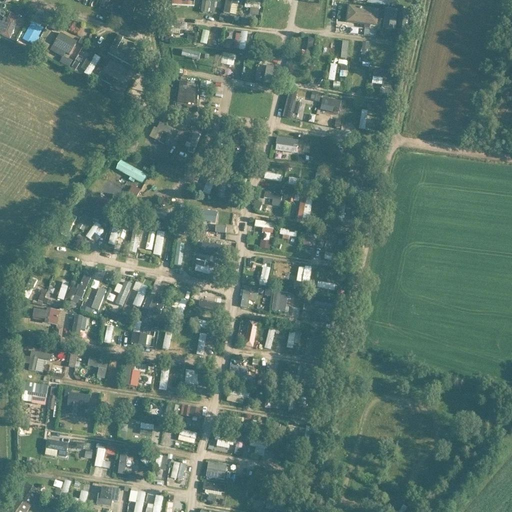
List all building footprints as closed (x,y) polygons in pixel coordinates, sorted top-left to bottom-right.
[(202,0),(201,11),(209,13),(209,12),(214,13),(215,0),(202,0)] [(250,1),(250,9),(266,9),(266,0),(250,1)] [(305,2),(304,20),(310,20),(310,22),(319,23),(320,3),(305,2)] [(384,15),(384,22),(397,24),(398,18),(397,17),(398,11),(388,10),(387,16),(384,15)] [(10,12),(6,22),(0,20),(0,33),(10,38),(16,26),(23,29),(27,19),(10,12)] [(410,31),(411,21),(403,19),(402,30),(410,31)] [(193,31),(193,23),(183,23),(183,30),(193,31)] [(201,41),(201,31),(193,32),(194,41),(201,41)] [(236,35),(234,46),(239,46),(239,50),(245,50),(248,32),(241,32),(241,36),(236,35)] [(35,39),(24,33),(19,42),(33,51),(37,45),(33,43),(35,39)] [(311,34),(312,52),(320,52),(319,34),(311,34)] [(266,55),(280,56),(280,42),(267,42),(266,55)] [(374,43),(367,42),(366,58),(374,58),(374,43)] [(141,60),(141,44),(130,44),(130,60),(141,60)] [(186,45),(186,55),(200,55),(201,46),(186,45)] [(232,52),(230,61),(238,63),(240,54),(232,52)] [(88,55),(81,68),(86,70),(84,73),(89,76),(100,57),(95,54),(93,58),(88,55)] [(331,83),(343,83),(343,65),(331,64),(331,83)] [(234,65),(233,72),(240,74),(242,67),(234,65)] [(353,82),(354,68),(344,67),(343,82),(353,82)] [(374,70),(374,78),(383,79),(382,88),(392,90),(394,73),(374,70)] [(262,81),(275,82),(276,72),(263,71),(262,81)] [(130,83),(135,86),(139,79),(135,76),(130,83)] [(206,81),(207,90),(217,89),(216,80),(206,81)] [(194,104),(196,89),(187,88),(188,82),(180,81),(178,102),(194,104)] [(299,116),(302,106),(295,105),(297,96),(290,95),(284,120),(291,122),(293,115),(299,116)] [(323,97),(323,111),(348,113),(348,98),(323,97)] [(365,130),(372,130),(373,110),(365,109),(365,130)] [(171,132),(165,141),(176,147),(181,139),(171,132)] [(302,155),(303,137),(282,137),(282,154),(302,155)] [(308,152),(320,155),(323,142),(311,139),(308,152)] [(148,187),(155,178),(130,158),(122,167),(148,187)] [(293,185),(312,188),(314,180),(294,177),(293,185)] [(270,201),(287,200),(287,190),(269,191),(270,201)] [(305,197),(304,219),(317,220),(318,197),(305,197)] [(117,204),(125,204),(126,200),(102,199),(102,210),(116,210),(117,204)] [(339,201),(335,223),(342,225),(346,203),(339,201)] [(173,212),(159,211),(159,219),(173,220),(173,212)] [(221,219),(221,229),(242,229),(242,219),(221,219)] [(260,220),(260,228),(280,229),(280,221),(260,220)] [(91,237),(97,241),(107,225),(101,222),(91,237)] [(117,224),(112,241),(120,243),(125,226),(117,224)] [(294,243),(302,244),(304,226),(286,225),(286,236),(295,236),(294,243)] [(267,248),(277,249),(278,233),(267,233),(267,248)] [(142,254),(145,242),(138,240),(134,251),(142,254)] [(160,240),(159,257),(168,257),(169,241),(160,240)] [(183,257),(190,257),(190,253),(198,252),(198,242),(183,243),(183,257)] [(202,257),(198,272),(217,277),(221,262),(202,257)] [(264,286),(273,287),(276,267),(268,266),(264,286)] [(303,267),(302,282),(312,283),(313,267),(303,267)] [(88,273),(85,288),(77,286),(73,305),(80,306),(81,297),(92,299),(97,275),(88,273)] [(322,288),(341,292),(342,283),(323,280),(322,288)] [(63,299),(70,302),(76,284),(69,282),(63,299)] [(131,282),(127,292),(127,293),(122,304),(130,307),(135,296),(140,286),(131,282)] [(137,306),(147,309),(154,290),(144,287),(137,306)] [(97,309),(108,312),(113,290),(103,288),(98,308),(90,307),(88,317),(95,319),(97,309)] [(272,309),(274,298),(248,293),(246,305),(272,309)] [(155,308),(167,315),(175,302),(163,295),(155,308)] [(179,315),(191,318),(195,300),(182,297),(179,315)] [(279,298),(279,312),(291,312),(291,298),(279,298)] [(326,318),(334,318),(334,310),(337,310),(337,300),(326,300),(326,318)] [(217,310),(217,302),(205,302),(205,310),(217,310)] [(135,315),(138,308),(131,306),(129,312),(135,315)] [(57,326),(59,312),(44,310),(44,311),(34,310),(33,320),(42,321),(42,324),(57,326)] [(81,318),(81,311),(67,310),(66,318),(81,318)] [(110,317),(121,323),(125,316),(114,310),(110,317)] [(250,347),(260,349),(265,323),(256,321),(250,347)] [(145,334),(148,324),(142,322),(139,332),(145,334)] [(278,351),(281,329),(274,328),(270,349),(278,351)] [(167,331),(167,341),(176,341),(176,331),(167,331)] [(159,345),(158,335),(150,336),(151,346),(159,345)] [(42,374),(45,362),(49,363),(50,356),(32,353),(30,359),(25,358),(24,364),(30,365),(29,371),(42,374)] [(101,362),(101,370),(104,370),(103,383),(113,383),(113,362),(101,362)] [(142,389),(148,366),(134,363),(129,386),(142,389)] [(300,376),(291,376),(291,388),(305,388),(305,386),(312,386),(312,365),(300,365),(300,376)] [(250,385),(252,377),(246,376),(247,372),(239,370),(238,375),(230,374),(229,381),(250,385)] [(191,372),(191,387),(205,387),(205,371),(191,372)] [(173,393),(176,374),(168,373),(165,392),(173,393)] [(25,384),(22,402),(31,403),(32,397),(46,399),(48,388),(25,384)] [(65,390),(64,402),(68,402),(67,408),(68,408),(67,415),(76,416),(77,409),(88,411),(90,397),(71,394),(72,391),(65,390)] [(209,419),(210,410),(194,408),(193,418),(209,419)] [(240,420),(240,428),(250,428),(250,420),(240,420)] [(226,430),(237,431),(237,422),(227,422),(226,430)] [(147,432),(160,433),(161,425),(147,424),(147,432)] [(203,445),(204,434),(193,433),(192,444),(203,445)] [(224,438),(224,451),(240,452),(241,439),(224,438)] [(52,442),(52,457),(74,458),(75,443),(52,442)] [(119,452),(114,452),(115,446),(104,444),(100,467),(111,469),(113,456),(119,457),(119,452)] [(137,457),(128,455),(123,477),(132,479),(137,457)] [(165,471),(168,458),(157,456),(154,470),(165,471)] [(187,464),(171,462),(171,470),(177,470),(176,479),(185,480),(187,464)] [(185,476),(191,477),(194,465),(188,464),(185,476)] [(213,479),(233,480),(234,465),(214,464),(213,479)] [(67,490),(65,489),(62,496),(73,499),(79,482),(71,479),(67,490)] [(211,483),(211,496),(231,497),(231,484),(211,483)] [(27,511),(35,501),(38,503),(43,496),(26,484),(7,511),(27,511)] [(106,487),(104,505),(111,506),(110,511),(132,511),(133,505),(127,505),(129,490),(106,487)]
